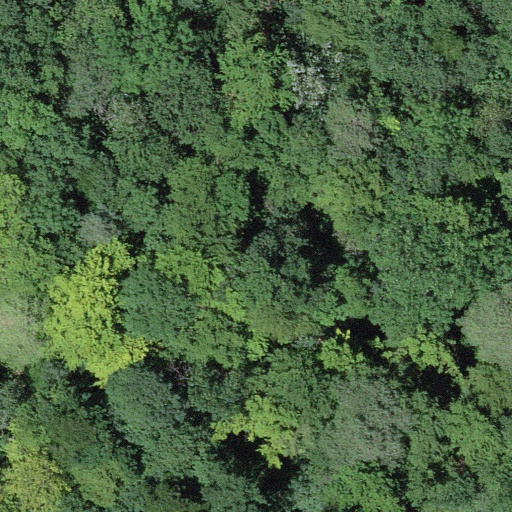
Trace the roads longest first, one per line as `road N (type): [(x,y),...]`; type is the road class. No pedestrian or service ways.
road 1 (track): [(160,0),(511,218)]
road 2 (track): [(0,312),(333,511)]
